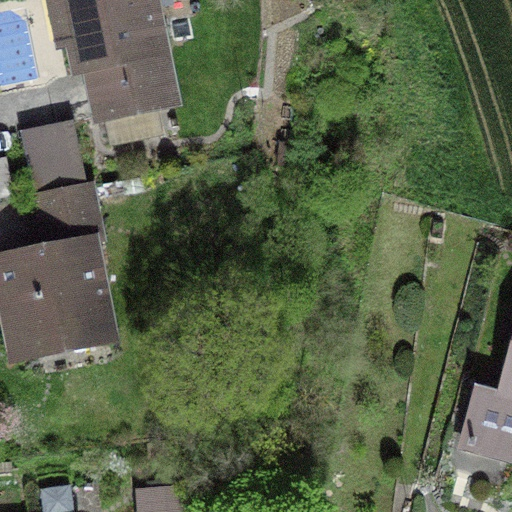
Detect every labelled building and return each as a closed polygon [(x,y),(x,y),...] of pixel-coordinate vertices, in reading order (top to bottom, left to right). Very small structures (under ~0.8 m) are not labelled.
[(65,0),(84,83),(94,81),(104,124),(170,110),(145,0),(65,0)] [(6,157),(0,158),(0,198),(14,196),(6,157)] [(95,225),(82,162),(29,172),(41,235),(95,225)] [(97,254),(0,269),(0,275),(14,362),(112,346),(97,254)] [(511,349),(499,397),(470,390),(458,457),(511,470),(511,349)] [(142,500),(142,511),(179,511),(179,498),(142,500)]
